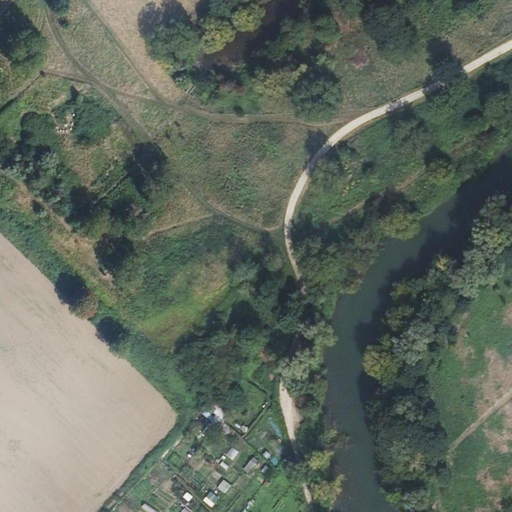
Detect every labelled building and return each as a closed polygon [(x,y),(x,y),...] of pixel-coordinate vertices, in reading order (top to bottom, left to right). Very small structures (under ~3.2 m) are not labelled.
[(220,408),(209,417),(215,425),(226,416),(220,408)] [(226,455),(233,460),(239,452),(232,446),(226,455)] [(224,480),(218,489),(226,494),(232,485),(224,480)] [(264,488),(259,492),(264,500),(270,497),(264,488)] [(213,508),(221,498),(211,491),(203,501),(213,508)]
